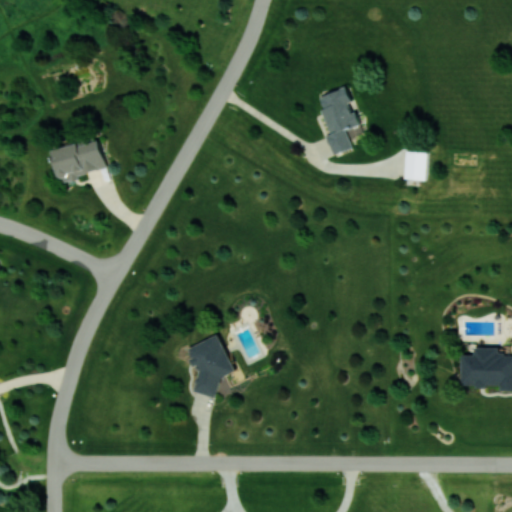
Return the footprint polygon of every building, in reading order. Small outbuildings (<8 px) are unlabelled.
[(319,97),(332,132),(327,134),(334,154),(354,147),(347,128),(361,124),(356,111),(353,112),(349,102),(353,100),(348,86),(319,97)] [(109,168),(101,138),(55,150),(62,180),(109,168)] [(405,178),(426,179),(427,151),(407,150),(405,178)] [(237,370),(219,333),(190,348),(195,358),(194,358),(200,370),(195,391),(217,397),(222,377),(237,370)] [(511,389),(511,354),(501,354),(501,347),(476,346),(476,355),(463,354),(463,385),(501,385),(501,390),(511,389)]
